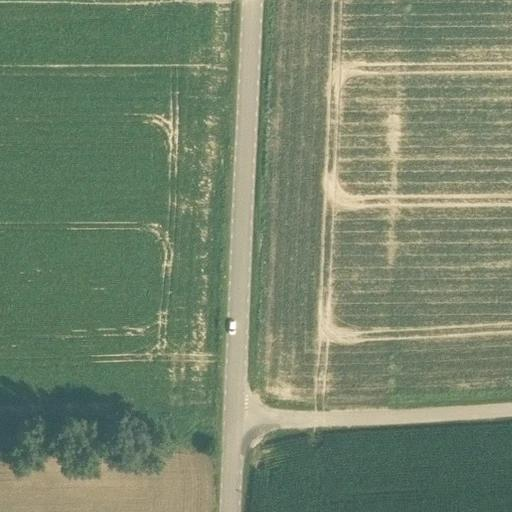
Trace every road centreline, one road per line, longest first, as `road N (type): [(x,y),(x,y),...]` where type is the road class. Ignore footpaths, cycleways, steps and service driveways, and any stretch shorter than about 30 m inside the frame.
road 1 (tertiary): [(234,428),(253,0)]
road 2 (unclassified): [(511,411),(234,428)]
road 3 (track): [(0,434),(234,428)]
